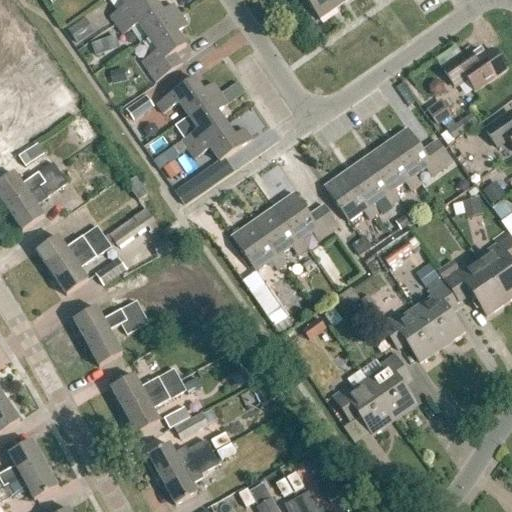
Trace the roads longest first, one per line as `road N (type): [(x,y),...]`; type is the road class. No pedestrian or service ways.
road 1 (residential): [(119,511),(0,297)]
road 2 (residential): [(310,122),(483,0)]
road 3 (residential): [(310,122),(224,0)]
